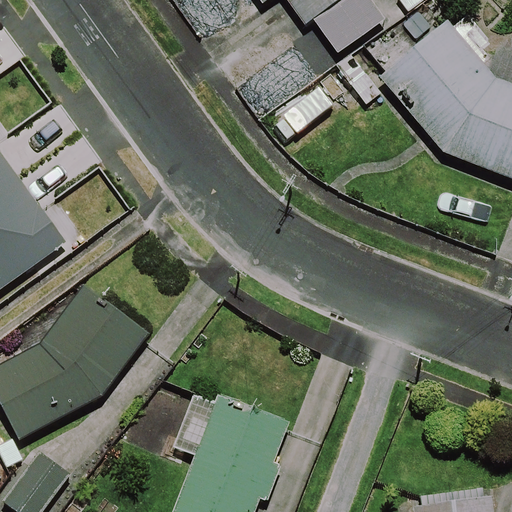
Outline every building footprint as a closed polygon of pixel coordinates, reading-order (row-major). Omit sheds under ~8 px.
[(370,0),(258,0),(262,5),(268,0),(286,0),(305,27),(314,21),(338,55),(386,21),(370,0)] [(448,21),(380,78),(443,153),(511,180),(511,84),(497,78),(448,21)] [(0,290),(67,242),(0,151),(0,290)] [(150,335),(84,285),(40,344),(0,365),(0,404),(19,442),(104,398),(150,335)] [(290,423),(218,396),(215,403),(194,394),(173,448),(195,456),(173,511),(256,511),(261,500),(266,502),(280,465),(275,463),(290,423)] [(42,511),(70,476),(39,453),(2,502),(14,511),(42,511)] [(495,511),(493,497),(414,508),(414,511),(495,511)]
